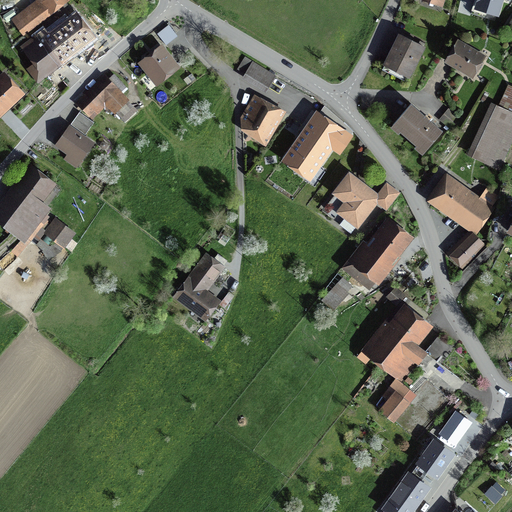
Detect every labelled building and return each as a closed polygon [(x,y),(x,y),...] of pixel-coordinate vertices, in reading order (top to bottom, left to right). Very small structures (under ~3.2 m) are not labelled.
[(43,0),(45,3),(51,14),(68,0),(43,0)] [(501,0),(475,0),(471,13),(495,21),(501,0)] [(24,35),(51,14),(45,3),(21,21),(23,23),(17,26),(24,35)] [(42,73),(89,36),(71,12),(60,21),(63,25),(64,25),(66,26),(55,34),(50,27),(40,35),(39,34),(21,48),(34,64),(28,69),(37,81),(45,77),(42,73)] [(158,29),(166,41),(178,33),(170,21),(158,29)] [(385,65),(408,77),(424,46),(400,34),(385,65)] [(483,56),(458,41),(447,61),(462,70),(464,67),(474,72),(483,56)] [(175,66),(161,49),(143,63),(157,81),(175,66)] [(275,76),(245,57),(238,69),(268,87),(275,76)] [(124,119),(135,109),(119,91),(124,86),(114,75),(109,80),(105,77),(77,103),(89,114),(94,109),(98,113),(104,107),(107,109),(111,105),(124,119)] [(0,109),(3,106),(4,106),(19,92),(6,77),(0,82),(0,109)] [(511,110),(511,92),(507,90),(478,155),(501,165),(511,141),(511,112),(511,110)] [(284,111),(255,96),(242,118),(243,129),(266,143),(277,124),(273,122),(280,110),(283,111),(283,112),(284,112),(284,111)] [(394,123),(425,151),(441,131),(410,104),(394,123)] [(445,115),(457,125),(461,119),(450,109),(445,115)] [(81,113),(72,125),(85,134),(94,122),(81,113)] [(350,136),(318,113),(287,160),(309,175),(331,145),(340,151),(350,136)] [(457,125),(445,115),(440,121),(452,130),(456,125),(457,125)] [(91,143),(70,128),(59,144),(79,159),(91,143)] [(366,148),(359,139),(354,143),(361,152),(366,148)] [(53,186),(33,170),(0,212),(0,218),(23,237),(41,213),(31,205),(36,198),(41,202),(53,186)] [(340,224),(351,233),(379,197),(349,175),(336,192),(352,205),(351,206),(352,207),(340,224)] [(431,196),(476,228),(489,210),(443,177),(431,196)] [(379,193),(391,202),(399,190),(387,181),(379,193)] [(73,233),(55,220),(46,231),(64,245),(73,233)] [(369,286),(408,236),(391,223),(372,248),(364,241),(351,258),(359,264),(352,273),(369,286)] [(473,232),(451,253),(463,266),(485,245),(473,232)] [(172,293),(205,317),(217,301),(204,291),(222,267),(206,255),(184,285),(180,282),(172,293)] [(322,300),(332,310),(342,299),(332,289),(322,300)] [(396,305),(405,296),(396,289),(388,298),(396,305)] [(411,300),(405,296),(401,302),(407,306),(411,300)] [(425,352),(412,342),(426,325),(407,309),(393,326),(386,320),(358,355),(366,361),(372,354),(398,375),(405,379),(425,353),(438,362),(452,345),(439,334),(425,352)] [(394,419),(416,394),(402,383),(405,379),(398,375),(376,404),(394,419)] [(468,422),(455,413),(441,431),(454,441),(468,422)] [(434,441),(419,462),(437,475),(452,453),(434,441)] [(393,496),(385,507),(390,511),(409,511),(428,487),(410,474),(394,497),(393,496)] [(485,489),(496,499),(508,486),(497,476),(485,489)]
